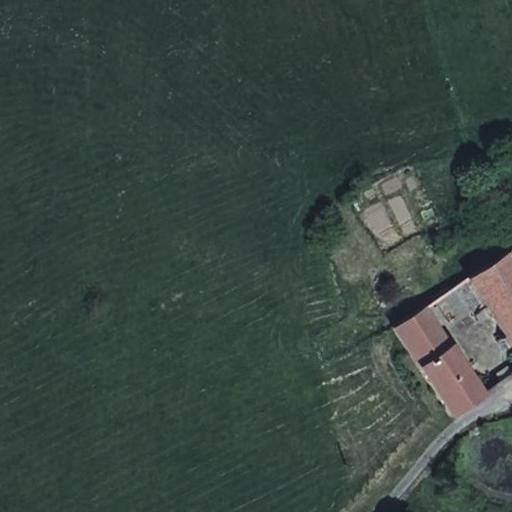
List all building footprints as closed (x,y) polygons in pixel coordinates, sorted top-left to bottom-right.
[(511,345),(511,346),(511,260),(505,250),(453,284),(469,308),(482,300),(485,306),(490,313),(504,334),(511,345)] [(391,295),(405,316),(423,304),(409,283),(391,295)] [(391,326),(415,364),(449,342),(424,303),(423,304),(405,316),(391,326)] [(478,321),(490,313),(485,306),(473,314),(478,321)] [(498,353),(511,345),(504,334),(492,342),(498,353)] [(415,364),(449,416),(482,394),(449,342),(415,364)]
